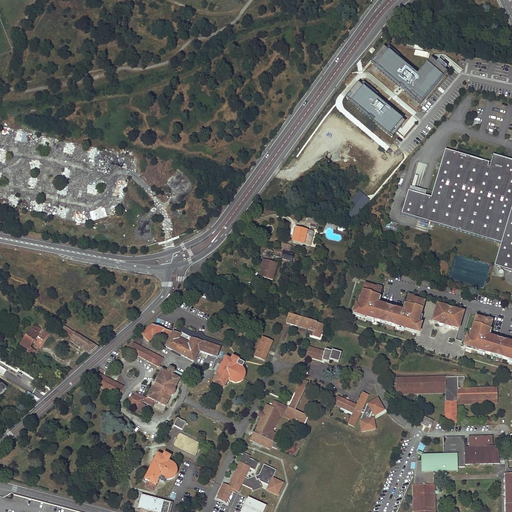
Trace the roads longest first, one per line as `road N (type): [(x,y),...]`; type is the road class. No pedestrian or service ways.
road 1 (secondary): [(167,268),(221,240),(403,0)]
road 2 (secondary): [(381,0),(211,230),(169,252)]
road 3 (residential): [(167,268),(158,304),(0,443)]
road 4 (secondary): [(118,260),(0,237)]
